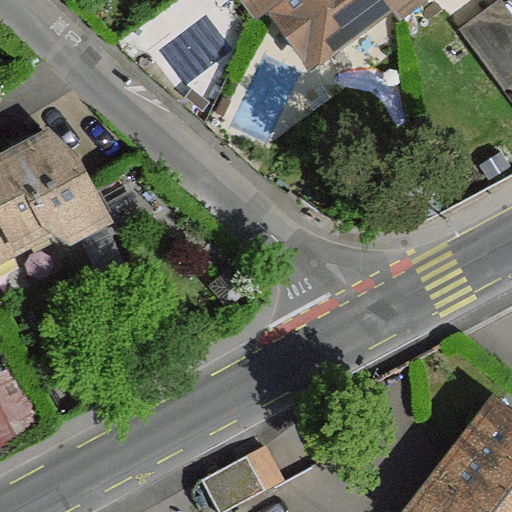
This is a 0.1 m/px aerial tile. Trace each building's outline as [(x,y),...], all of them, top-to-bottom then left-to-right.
[(250,0),(262,15),(272,7),(282,0),(250,0)] [(393,0),(282,0),(272,7),(313,65),(396,3),(393,0)] [(393,0),(396,3),(403,12),(418,0),(393,0)] [(511,80),(511,11),(503,0),(494,0),(459,27),(504,87),(511,80)] [(53,140),(0,166),(0,206),(18,241),(52,224),(70,236),(107,217),(93,192),(76,160),(53,140)] [(0,206),(0,273),(70,236),(52,224),(18,241),(0,206)] [(511,511),(511,412),(502,405),(419,511),(511,511)] [(268,490),(249,456),(222,471),(241,505),(268,490)] [(219,511),(226,511),(241,505),(222,471),(203,480),(219,511)]
